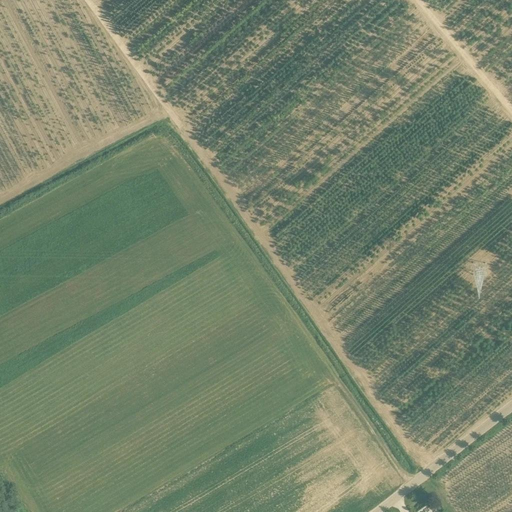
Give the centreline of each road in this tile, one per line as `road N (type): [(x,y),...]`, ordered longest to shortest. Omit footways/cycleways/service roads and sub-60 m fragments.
road 1 (unclassified): [(375,511),(511,405)]
road 2 (unknown): [(511,113),(416,0)]
